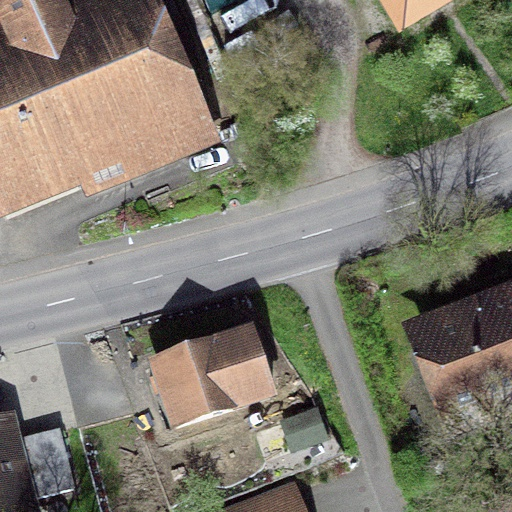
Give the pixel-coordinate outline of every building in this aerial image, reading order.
[(0,0),(0,13),(16,50),(0,56),(0,197),(191,118),(140,3),(146,0),(0,0)] [(511,310),(417,347),(446,423),(511,398),(511,310)] [(268,400),(248,337),(153,368),(173,431),(268,400)] [(0,511),(20,511),(1,434),(0,433),(0,511)] [(69,492),(55,434),(18,444),(33,501),(69,492)] [(293,511),(287,494),(240,511),(293,511)]
